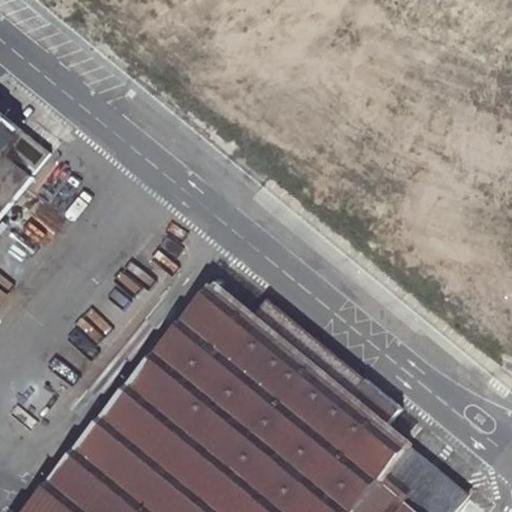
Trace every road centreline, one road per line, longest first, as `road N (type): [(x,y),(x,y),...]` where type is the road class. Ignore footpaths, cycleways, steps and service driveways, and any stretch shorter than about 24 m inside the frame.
road 1 (unknown): [(0,441),(18,447),(45,440),(80,411),(235,231)]
road 2 (unknown): [(124,140),(0,289)]
